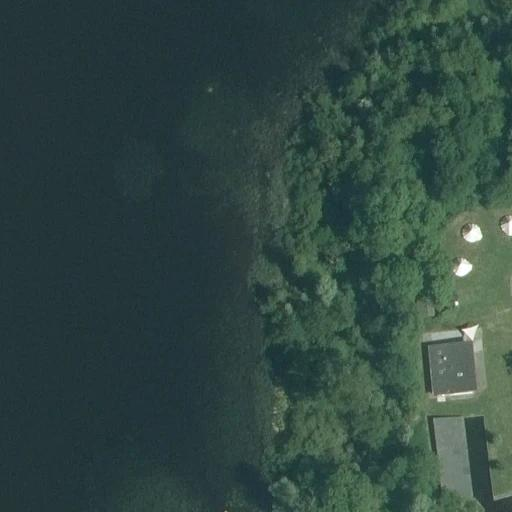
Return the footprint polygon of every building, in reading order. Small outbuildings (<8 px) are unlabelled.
[(503,219),(500,223),(500,227),(501,231),(504,234),(508,235),(511,233),(511,219),(507,218),(503,219)] [(474,227),(470,226),(466,227),(463,230),(462,235),(464,239),(467,242),(471,243),(475,241),(478,238),(479,234),(478,230),(474,227)] [(463,261),(458,260),(454,262),(451,265),(451,269),(452,273),(455,276),(459,277),(463,276),(466,273),(467,268),(466,264),(463,261)] [(415,295),(418,316),(433,314),(431,293),(415,295)] [(469,351),(469,346),(438,349),(432,350),(434,378),(435,386),(436,394),(436,399),(473,395),(473,390),(470,358),(469,351)] [(442,502),(472,498),(462,418),(432,422),(442,502)]
